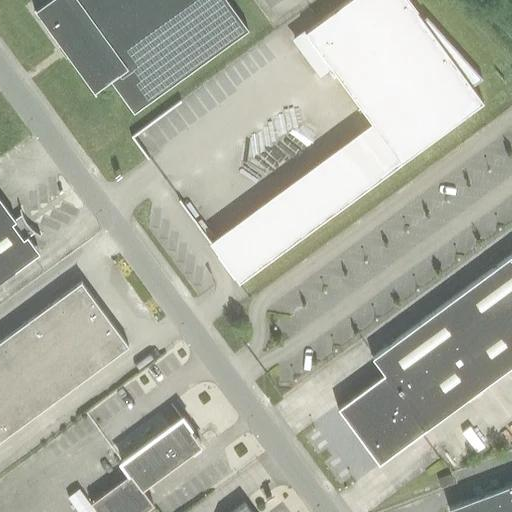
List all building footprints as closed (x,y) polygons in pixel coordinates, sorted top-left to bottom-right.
[(247,30),(225,0),(47,0),(35,9),(33,8),(32,8),(94,93),(95,93),(94,91),(109,80),(132,113),(247,30)] [(421,19),(406,0),(347,0),(297,37),(293,40),(320,77),(330,69),(370,123),(208,242),(237,282),(482,102),(471,86),(482,78),(425,16),(421,19)] [(21,213),(20,208),(19,209),(19,212),(20,215),(14,219),(0,200),(0,281),(38,253),(27,237),(33,233),(36,234),(39,236),(39,235),(35,233),(32,230),(29,227),(26,224),(24,220),(22,217),(21,213)] [(511,253),(371,358),(383,374),(336,408),(378,464),(511,364),(511,253)] [(80,281),(0,339),(0,440),(128,346),(80,281)] [(90,409),(99,423),(128,405),(119,391),(90,409)] [(464,439),(479,460),(511,438),(511,412),(510,409),(464,439)] [(141,489),(201,445),(181,418),(120,462),(129,474),(89,503),(95,511),(142,511),(152,505),(141,489)] [(440,488),(452,483),(449,475),(437,479),(440,488)] [(449,511),(511,511),(511,483),(447,508),(449,511)]
